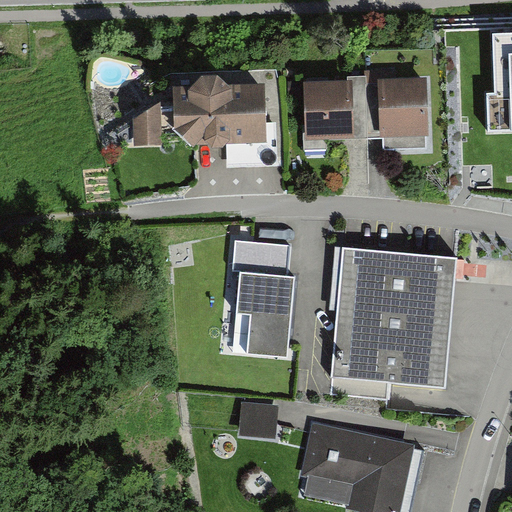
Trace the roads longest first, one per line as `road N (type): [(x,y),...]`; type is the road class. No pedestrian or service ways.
road 1 (residential): [(129,210),(360,208),(511,228)]
road 2 (residential): [(511,364),(466,511)]
road 3 (track): [(0,229),(129,210)]
